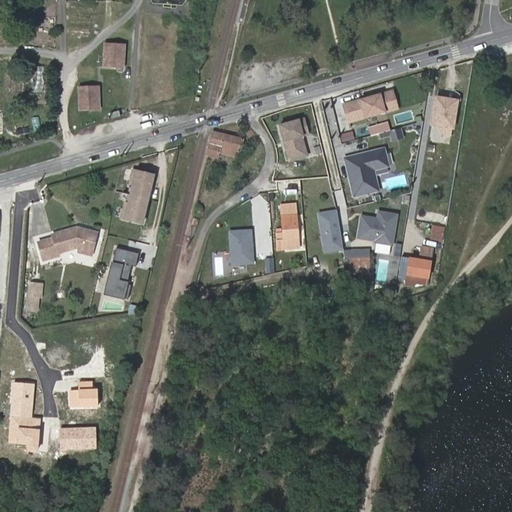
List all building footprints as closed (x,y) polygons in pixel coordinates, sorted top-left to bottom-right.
[(125,43),(102,42),(102,71),(125,71),(125,43)] [(100,85),(78,87),(79,112),(101,111),(100,85)] [(392,92),(344,105),(349,122),(396,108),(392,92)] [(451,135),(457,100),(435,96),(430,123),(442,125),(440,133),(451,135)] [(306,117),(281,123),(290,158),(308,154),(303,136),(310,135),(306,117)] [(388,122),(368,126),(370,134),(390,130),(388,122)] [(392,141),(403,137),(400,127),(388,130),(392,141)] [(243,137),(213,129),(207,154),(217,155),(219,149),(238,154),(243,137)] [(339,133),(342,143),(355,140),(352,130),(339,133)] [(381,150),(343,159),(352,197),(375,191),(370,170),(385,166),(381,150)] [(388,153),(389,163),(397,161),(395,151),(388,153)] [(155,178),(135,173),(124,221),(144,225),(155,178)] [(285,244),(298,243),(294,202),(280,203),(285,244)] [(335,209),(316,212),(323,255),(341,252),(335,209)] [(376,221),(360,219),(357,240),(374,243),(373,245),(390,248),(395,218),(377,215),(376,221)] [(444,228),(432,227),(430,239),(442,241),(444,228)] [(81,248),(95,252),(100,233),(86,230),(81,230),(81,228),(57,235),(58,238),(42,242),(47,260),(62,256),(61,253),(81,248)] [(255,263),(252,229),(229,231),(231,265),(255,263)] [(93,257),(95,252),(81,248),(80,253),(93,257)] [(139,255),(117,250),(107,294),(128,299),(131,287),(127,286),(132,266),(136,267),(139,255)] [(411,251),(410,259),(431,262),(432,255),(411,251)] [(369,253),(343,253),(344,261),(349,261),(349,276),(370,275),(369,253)] [(274,258),(265,258),(265,275),(274,274),(274,258)] [(428,284),(431,262),(410,259),(406,284),(414,285),(415,282),(428,284)] [(42,283),(30,282),(27,311),(39,312),(42,283)] [(69,391),(70,407),(98,406),(97,388),(93,388),(92,381),(79,382),(79,390),(69,391)] [(35,384),(13,383),(9,443),(39,445),(41,418),(33,417),(35,384)] [(95,428),(61,429),(61,449),(95,448),(95,428)]
